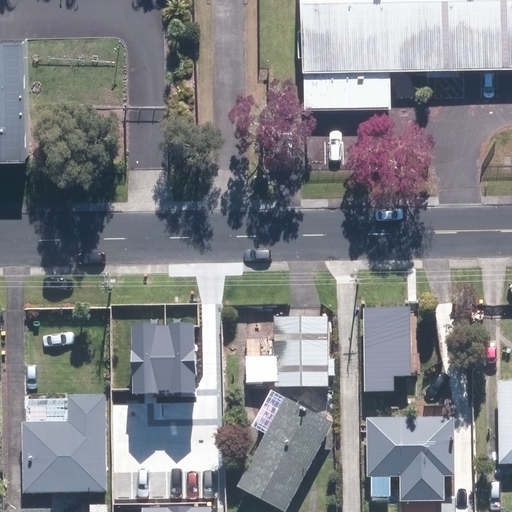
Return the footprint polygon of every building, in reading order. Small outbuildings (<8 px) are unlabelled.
[(511,0),(305,0),(306,76),(511,72),(511,0)] [(19,47),(0,46),(0,162),(21,163),(19,47)] [(364,390),(393,390),(393,376),(412,376),(411,306),(362,307),(364,390)] [(331,318),(281,317),(281,385),(331,385),(331,318)] [(165,324),(132,324),(132,393),(165,393),(165,324)] [(194,324),(165,324),(165,393),(194,393),(194,324)] [(22,417),(23,486),(105,485),(104,393),(70,394),(70,417),(22,417)] [(283,509),(330,422),(284,398),(238,486),(283,509)] [(458,416),(374,417),(375,474),(409,474),(410,496),(447,495),(447,473),(459,473),(458,416)] [(114,511),(114,502),(92,502),(91,511),(114,511)]
